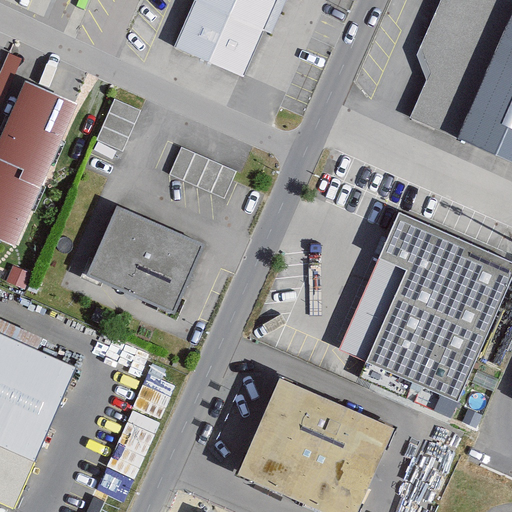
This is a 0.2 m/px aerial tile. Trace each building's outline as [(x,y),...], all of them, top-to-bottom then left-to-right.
[(278,0),(194,0),(173,47),(244,78),(278,0)] [(511,0),(442,0),(418,54),(427,81),(410,119),(511,162),(511,0)] [(78,104),(25,80),(0,137),(0,239),(15,246),(78,104)] [(141,111),(115,99),(97,140),(123,152),(141,111)] [(233,180),(237,172),(182,148),(170,174),(225,199),(233,180)] [(205,245),(118,206),(87,275),(174,314),(205,245)] [(511,275),(511,261),(399,212),(378,259),(406,271),(366,361),(457,401),(511,275)] [(406,271),(378,259),(339,349),(366,361),(406,271)] [(0,319),(0,334),(38,351),(43,338),(0,319)] [(0,334),(0,503),(13,509),(76,367),(38,351),(0,334)] [(359,511),(396,428),(280,378),(237,475),(322,511),(359,511)]
